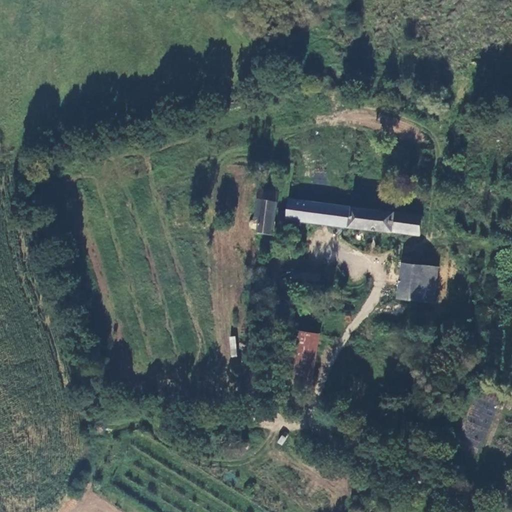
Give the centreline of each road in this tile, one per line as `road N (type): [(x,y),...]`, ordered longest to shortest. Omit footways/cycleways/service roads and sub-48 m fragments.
road 1 (track): [(26,0),(20,155),(78,365),(121,402),(197,420),(305,427)]
road 2 (track): [(384,274),(305,427),(473,511)]
